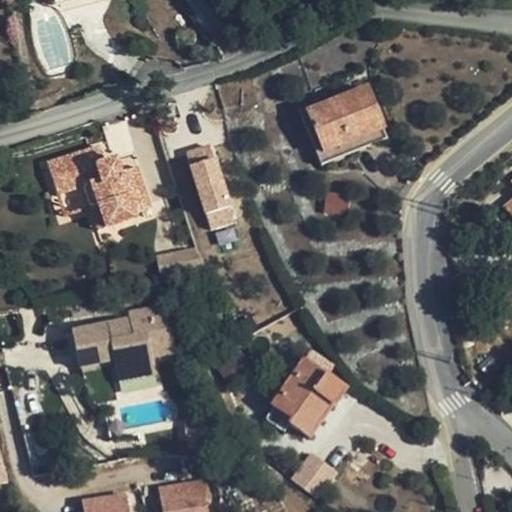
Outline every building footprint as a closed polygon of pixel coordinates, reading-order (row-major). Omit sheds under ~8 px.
[(367,89),(307,114),(325,155),(384,131),(367,89)] [(388,140),(384,131),(325,155),(307,114),(301,116),(305,126),(312,144),(322,167),(388,140)] [(303,147),(312,144),(305,126),(296,130),(303,147)] [(191,148),(205,230),(232,225),(218,144),(191,148)] [(99,148),(48,165),(58,195),(84,185),(99,231),(134,219),(132,215),(152,209),(138,167),(119,174),(115,160),(105,163),(99,148)] [(162,271),(198,261),(193,246),(157,256),(162,271)] [(116,323),(71,334),(79,370),(114,362),(116,371),(152,363),(151,359),(176,354),(167,317),(154,320),(152,310),(127,316),(128,320),(130,326),(117,329),(116,323)] [(128,320),(116,323),(117,329),(130,326),(128,320)] [(311,354),(305,363),(327,378),(334,370),(311,354)] [(152,363),(116,371),(120,385),(156,376),(152,363)] [(347,392),(327,378),(305,363),(273,408),(274,409),(294,422),(291,426),(311,439),(334,407),(335,408),(347,392)] [(285,434),(291,426),(294,422),(274,409),(266,421),(285,434)] [(0,484),(8,481),(0,452),(0,484)] [(290,478),(316,498),(337,472),(310,452),(290,478)] [(128,511),(126,491),(82,497),(84,511),(210,511),(206,478),(158,484),(162,511),(128,511)]
